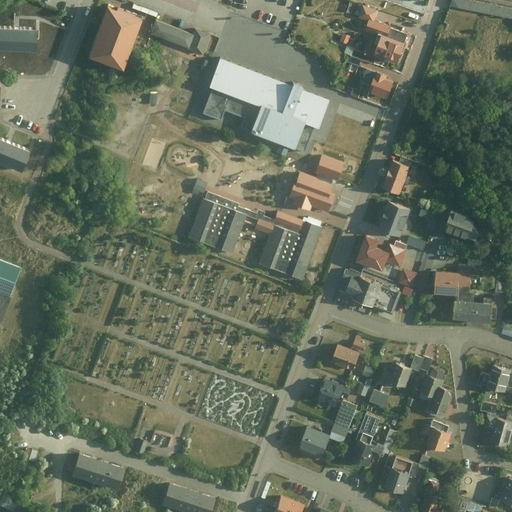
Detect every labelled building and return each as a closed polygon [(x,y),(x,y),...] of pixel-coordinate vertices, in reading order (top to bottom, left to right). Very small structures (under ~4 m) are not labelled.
[(453,0),(452,4),(477,9),(487,11),(511,15),(511,5),(482,0),(453,0)] [(379,11),(364,5),(358,19),(365,22),(362,31),(375,36),(368,54),(397,66),(410,34),(375,21),(379,11)] [(119,9),(112,6),(91,57),(124,70),(144,19),(135,15),(136,13),(120,7),(119,9)] [(157,20),(152,34),(203,54),(211,34),(196,28),(194,34),(157,20)] [(17,27),(0,26),(0,48),(38,50),(39,28),(17,27)] [(343,32),(341,41),(349,42),(351,33),(343,32)] [(320,126),(330,98),(304,88),(305,85),(297,82),(295,81),(293,84),(221,57),(211,85),(214,86),(204,110),(221,116),(224,108),(245,115),(241,125),(306,150),(315,124),(320,126)] [(392,97),(398,81),(387,77),(388,75),(366,67),(362,80),(367,82),(365,88),(392,97)] [(354,86),(352,92),(360,95),(362,89),(354,86)] [(10,141),(0,137),(0,159),(23,168),(30,149),(10,141)] [(343,161),(324,154),(319,169),(338,176),(343,161)] [(412,165),(395,159),(392,168),(389,176),(385,186),(402,192),(412,165)] [(306,203),(328,211),(336,193),(332,191),(334,185),(302,172),(293,196),(297,197),(295,202),(305,206),(306,203)] [(431,173),(429,184),(446,186),(447,174),(431,173)] [(198,177),(194,187),(205,191),(208,180),(198,177)] [(235,254),(248,219),(273,228),(259,263),(304,280),(323,230),(278,213),(276,220),(263,215),(265,212),(258,209),(256,213),(238,207),(239,204),(210,193),(207,201),(203,199),(189,236),(235,254)] [(414,209),(390,200),(379,227),(403,236),(414,209)] [(421,213),(430,216),(432,209),(423,206),(421,213)] [(471,214),(454,208),(446,229),(469,237),(479,237),(482,230),(471,214)] [(438,220),(432,218),(429,228),(435,230),(438,220)] [(424,248),(428,239),(411,233),(408,242),(424,248)] [(404,265),(410,249),(370,234),(360,258),(387,268),(390,260),(404,265)] [(460,270),(483,271),(483,256),(470,256),(470,262),(460,262),(460,270)] [(0,317),(19,267),(0,259),(0,317)] [(384,282),(349,268),(342,287),(355,292),(352,298),(375,307),(384,282)] [(419,273),(406,269),(401,283),(415,287),(419,273)] [(476,273),(438,271),(437,293),(460,295),(459,319),(496,321),(497,303),(474,302),(476,273)] [(384,282),(375,307),(395,314),(405,289),(384,282)] [(361,351),(338,344),(331,364),(353,372),(361,351)] [(414,367),(397,361),(395,370),(386,367),(381,383),(406,391),(414,367)] [(364,373),(374,376),(377,365),(367,362),(364,373)] [(511,372),(492,366),(485,388),(511,396),(511,372)] [(447,380),(428,375),(423,393),(436,397),(432,410),(447,414),(454,392),(444,389),(447,380)] [(346,385),(325,378),(317,401),(338,408),(346,385)] [(359,391),(367,394),(371,384),(362,381),(359,391)] [(384,403),(388,391),(375,387),(372,399),(384,403)] [(348,434),(358,403),(344,398),(333,429),(348,434)] [(387,418),(371,412),(355,460),(371,465),(387,418)] [(511,445),(511,420),(491,416),(488,428),(495,430),(492,442),(511,446),(511,445)] [(331,434),(306,426),(299,449),(323,457),(331,434)] [(391,426),(387,438),(395,440),(398,428),(391,426)] [(453,432),(436,427),(430,445),(447,451),(453,432)] [(141,437),(136,450),(144,453),(149,440),(141,437)] [(126,471),(80,456),(74,475),(120,490),(126,471)] [(412,473),(390,466),(384,485),(406,492),(412,473)] [(511,478),(510,478),(502,502),(511,505),(511,478)] [(444,483),(430,480),(422,509),(432,511),(445,511),(450,497),(441,494),(444,483)] [(212,511),(217,499),(171,484),(165,506),(184,511),(212,511)] [(279,494),(272,511),(302,511),(305,503),(279,494)] [(459,495),(455,509),(464,511),(466,511),(468,508),(479,511),(481,511),(484,503),(459,495)] [(14,511),(16,510),(0,503),(0,511),(14,511)]
